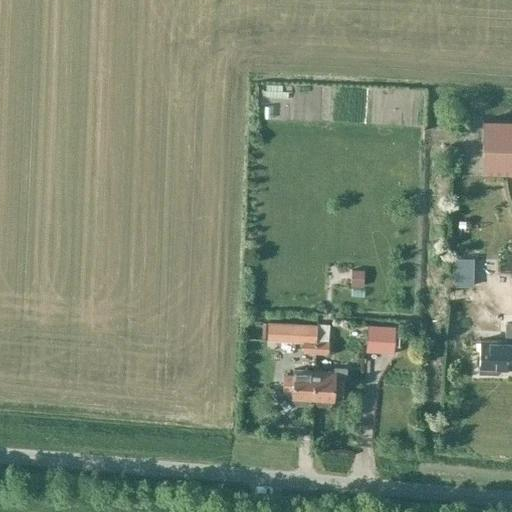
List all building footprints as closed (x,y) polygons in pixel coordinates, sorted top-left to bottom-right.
[(511,126),(486,126),(485,177),(511,177),(511,126)] [(352,269),(352,286),(363,286),(363,270),(352,269)] [(473,277),(452,277),(452,287),(473,287),(473,277)] [(266,339),(304,341),(316,341),(317,325),(267,323),(266,339)] [(366,348),(394,349),(395,327),(367,325),(366,348)] [(511,369),(511,339),(478,339),(477,378),(496,379),(496,369),(511,369)] [(315,353),(316,341),(304,341),(303,352),(315,353)] [(316,341),(315,353),(328,353),(329,342),(316,341)] [(334,372),(314,371),(313,399),(317,399),(317,403),(318,405),(328,405),(330,403),(330,400),(334,400),(334,394),(343,395),(344,379),(345,379),(346,369),(335,368),(334,372)] [(313,399),(314,371),(293,370),(293,375),(283,375),(282,391),(292,392),(291,398),(295,398),(295,401),(296,403),(306,404),(308,402),(308,399),(313,399)]
